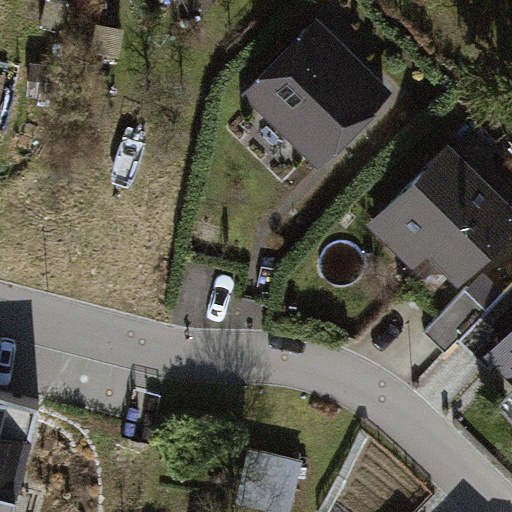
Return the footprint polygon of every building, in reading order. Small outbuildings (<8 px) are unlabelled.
[(382,137),(307,63),(234,136),(309,210),(382,137)] [(505,223),(447,166),(390,224),(448,281),(505,223)] [(511,340),(498,354),(511,368),(511,340)] [(0,511),(17,511),(42,405),(0,395),(0,511)] [(307,511),(216,491),(211,511),(307,511)]
